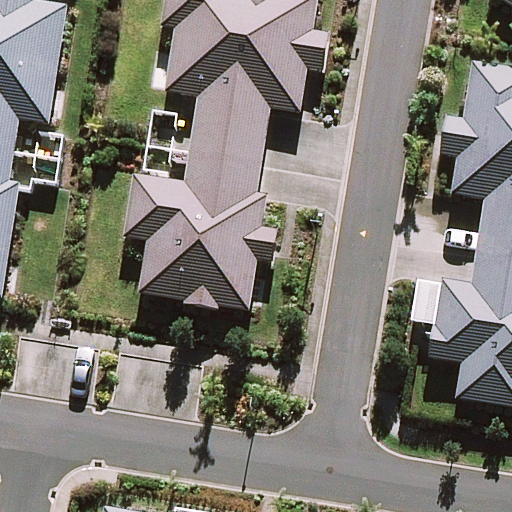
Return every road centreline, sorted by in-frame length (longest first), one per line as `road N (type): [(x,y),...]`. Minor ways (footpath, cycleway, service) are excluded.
road 1 (residential): [(401,0),(324,472)]
road 2 (residential): [(324,472),(37,422)]
road 3 (residential): [(511,502),(324,472)]
